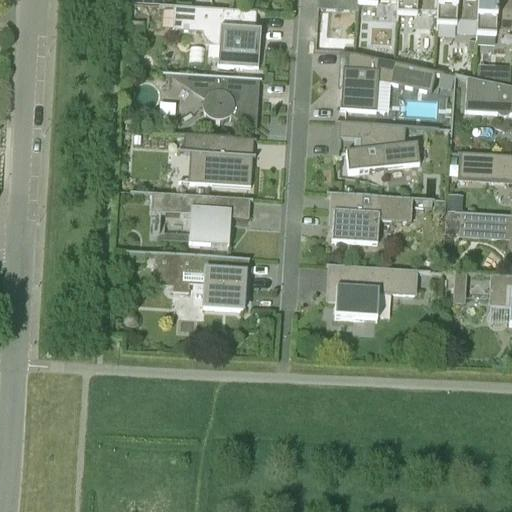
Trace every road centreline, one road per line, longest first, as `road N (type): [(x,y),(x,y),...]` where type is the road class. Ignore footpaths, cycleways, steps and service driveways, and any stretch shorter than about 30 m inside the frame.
road 1 (residential): [(280,379),(306,0)]
road 2 (residential): [(0,256),(17,237),(33,5)]
